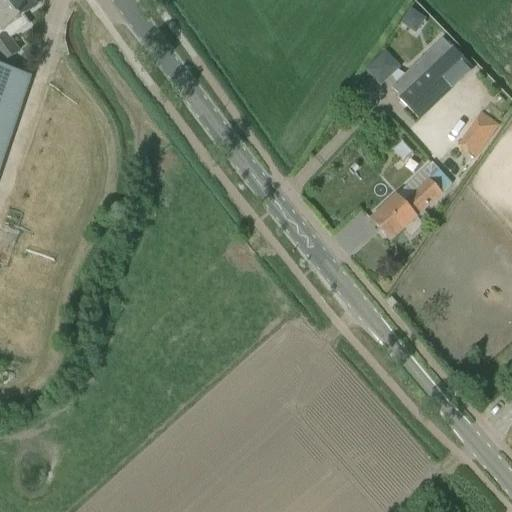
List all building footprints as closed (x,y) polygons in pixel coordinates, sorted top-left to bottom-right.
[(0,0),(0,65),(15,55),(6,42),(28,26),(21,17),(36,6),(31,0),(0,0)] [(410,9),(401,22),(414,31),(423,18),(410,9)] [(406,90),(427,113),(473,71),(450,47),(449,47),(442,39),(418,60),(426,70),(417,77),(402,61),(386,46),(377,57),(392,72),(390,73),(399,83),(406,90)] [(0,166),(30,77),(0,67),(0,166)] [(456,147),(475,159),(494,132),(475,119),(456,147)] [(415,219),(441,195),(451,186),(437,171),(431,164),(397,196),(385,207),(370,221),(390,242),(403,230),(410,238),(422,227),(415,219)]
